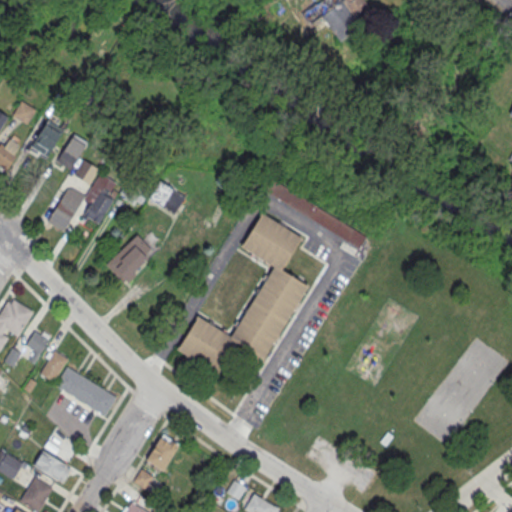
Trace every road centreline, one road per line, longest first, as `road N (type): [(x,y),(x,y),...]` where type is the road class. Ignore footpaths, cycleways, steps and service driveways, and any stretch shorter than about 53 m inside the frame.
road 1 (residential): [(340,511),(135,370),(0,232)]
road 2 (residential): [(156,387),(78,511)]
